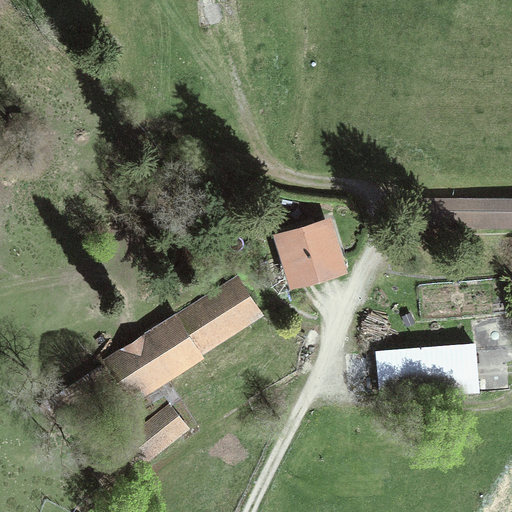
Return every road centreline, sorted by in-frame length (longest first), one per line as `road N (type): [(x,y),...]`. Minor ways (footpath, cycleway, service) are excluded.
road 1 (track): [(252,511),(371,255),(381,188),(289,176),(264,158),(243,105),(220,0)]
road 2 (track): [(0,296),(199,235),(255,144)]
road 3 (track): [(381,188),(511,191)]
